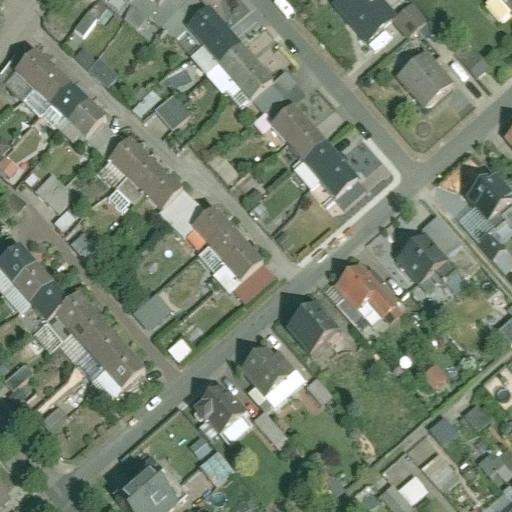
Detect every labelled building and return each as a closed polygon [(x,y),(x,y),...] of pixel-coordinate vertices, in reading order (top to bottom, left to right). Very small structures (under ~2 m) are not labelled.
[(136,0),(154,14),(164,0),(136,0)] [(391,24),(369,0),(334,0),(330,4),(368,45),(391,24)] [(511,0),(495,0),(511,19),(511,0)] [(184,35),(245,108),(267,89),(207,16),(184,35)] [(29,58),(11,79),(82,143),(100,122),(29,58)] [(452,90),(422,59),(396,85),(425,116),(452,90)] [(270,88),(290,111),(302,100),(283,77),(270,88)] [(172,99),(154,114),(170,135),(189,120),(172,99)] [(352,186),(289,114),(268,133),(331,205),(352,186)] [(179,197),(129,148),(106,168),(123,185),(116,191),(134,209),(141,202),(158,218),(179,197)] [(0,165),(0,174),(11,181),(17,169),(2,161),(0,165)] [(57,218),(74,201),(51,179),(35,195),(57,218)] [(505,210),(484,186),(466,202),(483,221),(469,235),(496,264),(511,251),(488,226),(505,210)] [(256,270),(211,220),(191,238),(236,287),(256,270)] [(440,271),(420,245),(400,260),(420,287),(440,271)] [(52,321),(119,396),(141,376),(74,301),(67,308),(17,252),(0,266),(0,279),(44,329),(52,321)] [(376,296),(358,276),(340,292),(360,314),(369,306),(386,326),(401,312),(382,291),(376,296)] [(148,334),(171,315),(156,298),(134,317),(148,334)] [(329,338),(308,317),(289,336),(309,356),(329,338)] [(511,320),(496,335),(510,351),(511,348),(511,320)] [(167,354),(177,366),(190,355),(180,343),(167,354)] [(284,379),(264,355),(244,371),(264,395),(284,379)] [(15,357),(0,368),(0,382),(10,396),(32,380),(15,357)] [(421,379),(433,393),(447,381),(435,367),(421,379)] [(237,422),(214,396),(193,414),(216,440),(237,422)] [(476,410),(464,419),(477,435),(488,427),(476,410)] [(47,432),(66,422),(61,414),(42,424),(47,432)] [(263,416),(253,427),(277,452),(288,442),(263,416)] [(423,441),(407,456),(420,471),(436,456),(423,441)] [(214,492),(234,477),(217,455),(198,470),(214,492)] [(425,471),(434,490),(454,481),(446,462),(425,471)] [(146,477),(112,504),(118,511),(173,511),(174,511),(146,477)] [(395,494),(392,490),(378,500),(386,511),(409,511),(428,498),(414,480),(395,494)] [(0,511),(10,503),(0,492),(0,511)]
